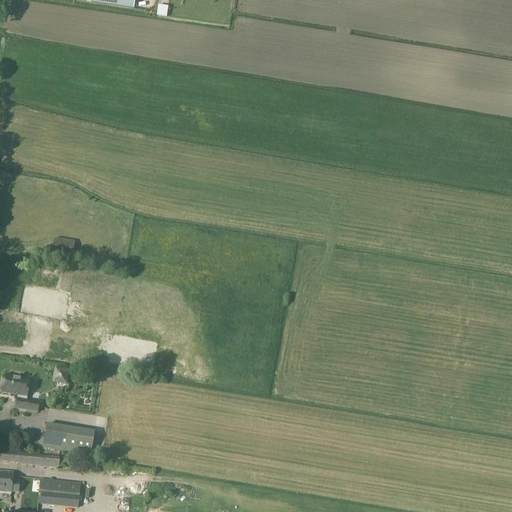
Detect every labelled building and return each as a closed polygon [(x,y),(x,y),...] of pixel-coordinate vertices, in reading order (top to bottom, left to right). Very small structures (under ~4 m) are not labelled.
[(74,0),(133,9),(134,0),(74,0)] [(0,320),(0,344),(22,348),(27,325),(1,322),(1,321),(0,320)] [(68,372),(55,370),(53,382),(66,385),(68,372)] [(21,376),(20,378),(6,376),(4,385),(3,386),(3,387),(2,388),(3,390),(3,391),(3,393),(18,396),(16,409),(38,413),(40,403),(27,401),(31,378),(21,376)] [(47,425),(43,449),(91,456),(94,433),(47,425)] [(18,465),(59,468),(59,465),(69,466),(69,460),(59,459),(60,457),(30,455),(30,454),(0,451),(0,461),(18,463),(18,465)] [(0,492),(12,493),(12,492),(19,493),(20,482),(13,482),(13,473),(0,472),(0,492)] [(41,480),(39,504),(78,508),(81,484),(41,480)]
